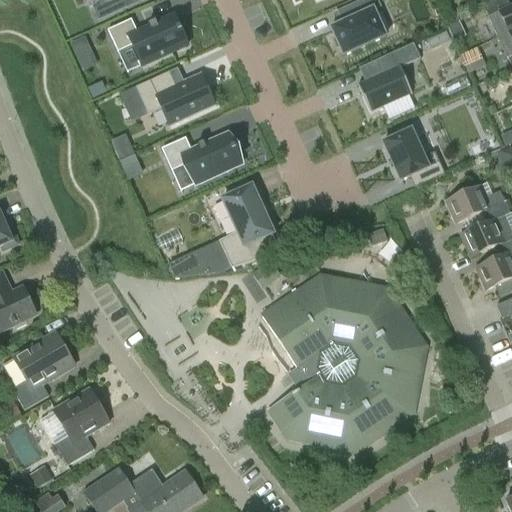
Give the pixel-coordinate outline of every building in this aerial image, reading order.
[(100,23),(129,10),(124,0),(104,0),(107,5),(94,10),(100,23)] [(382,9),(377,0),(365,0),(337,13),(343,25),(331,30),(344,58),(386,38),(374,12),(382,9)] [(506,0),(499,0),(483,8),(498,39),(511,31),(511,6),(510,8),(506,0)] [(174,17),(128,38),(142,68),(188,47),(174,17)] [(461,28),(457,19),(446,25),(450,33),(461,28)] [(511,31),(498,39),(511,68),(511,31)] [(446,33),(437,38),(440,46),(450,41),(446,33)] [(85,39),(69,45),(81,72),(97,65),(85,39)] [(363,70),(369,82),(358,87),(370,114),(412,95),(400,70),(420,61),(413,46),(359,70),(359,72),(363,70)] [(477,48),(461,56),(469,73),(485,65),(477,48)] [(215,106),(201,77),(175,89),(168,74),(136,89),(148,117),(162,111),(169,127),(215,106)] [(448,97),(470,87),(466,78),(444,88),(448,97)] [(489,118),(498,114),(494,106),(485,111),(489,118)] [(473,163),(463,141),(451,146),(439,120),(412,133),(429,170),(444,163),(449,174),(473,163)] [(511,144),(511,131),(500,137),(505,148),(511,144)] [(111,141),(128,180),(143,173),(125,134),(111,141)] [(228,136),(182,157),(196,187),(241,166),(228,136)] [(507,163),(511,161),(511,153),(510,149),(499,153),(502,161),(507,163)] [(271,256),(264,240),(275,235),(253,188),(224,201),(239,234),(221,242),(233,269),(251,264),(271,256)] [(481,214),(486,225),(505,217),(510,215),(508,210),(511,208),(508,201),(504,203),(499,192),(485,199),(480,188),(446,203),(456,225),(481,214)] [(0,250),(2,254),(18,247),(12,232),(7,234),(0,217),(0,250)] [(496,247),(501,258),(510,254),(510,255),(511,253),(511,233),(505,217),(486,225),(461,236),(471,259),(496,247)] [(368,240),(371,251),(387,246),(383,234),(368,240)] [(166,267),(172,279),(191,277),(222,274),(210,247),(183,259),(166,267)] [(511,259),(510,255),(510,254),(501,258),(476,270),(486,292),(511,281),(511,283),(511,259)] [(254,278),(262,291),(271,286),(269,282),(277,277),(270,267),(254,278)] [(22,289),(10,295),(8,290),(9,289),(2,274),(0,274),(0,333),(13,327),(15,331),(27,326),(25,322),(35,317),(22,289)] [(288,441),(354,454),(410,417),(424,351),(386,294),(320,281),(261,320),(306,387),(269,412),(288,441)] [(511,299),(496,306),(502,319),(511,314),(511,299)] [(56,335),(13,360),(2,367),(15,389),(12,391),(24,412),(48,397),(41,385),(74,366),(56,335)] [(89,391),(53,412),(68,438),(54,446),(67,467),(94,452),(85,438),(109,424),(89,391)] [(21,418),(13,404),(1,410),(10,425),(21,418)] [(46,469),(30,479),(39,492),(54,482),(46,469)] [(151,474),(129,488),(119,473),(84,496),(94,511),(108,511),(134,495),(144,511),(185,511),(201,501),(184,475),(162,490),(151,474)] [(40,511),(59,511),(66,508),(58,496),(52,500),(48,494),(34,503),(40,511)]
